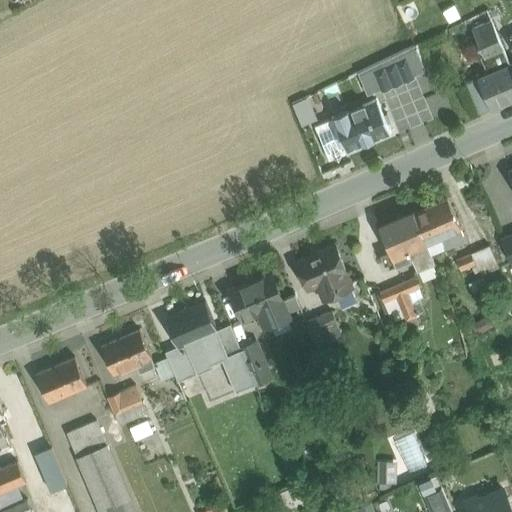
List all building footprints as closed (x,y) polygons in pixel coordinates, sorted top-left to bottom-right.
[(511,68),(510,65),(491,21),(472,29),(484,56),(481,57),(488,73),(477,78),(490,108),(490,109),(511,99),(511,68)] [(415,45),(363,69),(373,93),(415,75),(410,65),(421,61),(415,45)] [(477,78),(466,83),(479,113),(490,108),(477,78)] [(308,94),(291,102),(301,124),(318,116),(308,94)] [(364,110),(349,116),(347,110),(332,117),(332,118),(347,152),(361,147),(360,144),(390,131),(377,99),(362,106),(364,110)] [(332,118),(315,125),(329,159),(334,157),(339,159),(341,154),(347,152),(332,118)] [(447,198),(413,212),(426,242),(440,236),(446,249),(465,240),(447,198)] [(413,212),(379,226),(392,257),(396,265),(412,259),(417,271),(435,264),(426,242),(413,212)] [(511,235),(502,240),(511,264),(511,235)] [(336,245),(296,262),(307,289),(317,285),(324,300),(352,287),(346,273),(347,272),(336,245)] [(490,245),(471,253),(475,264),(480,274),(499,267),(490,245)] [(471,253),(456,259),(461,270),(475,264),(471,253)] [(270,272),(230,289),(243,319),(263,310),(269,324),(289,316),(288,313),(283,301),(270,272)] [(417,275),(391,286),(400,307),(406,320),(417,315),(408,292),(422,286),(417,275)] [(391,286),(380,291),(389,312),(400,307),(391,286)] [(295,295),(283,301),(288,313),(300,307),(295,295)] [(205,302),(167,318),(179,346),(217,331),(205,302)] [(332,310),(306,321),(315,344),(328,338),(323,328),(337,322),(332,310)] [(140,328),(101,345),(114,373),(152,357),(140,328)] [(270,377),(255,342),(241,348),(249,369),(255,383),(270,377)] [(232,376),(249,369),(241,348),(223,356),(232,376)] [(189,371),(181,351),(167,357),(176,377),(189,371)] [(75,356),(36,372),(49,401),(87,385),(75,356)] [(176,377),(167,357),(154,362),(163,382),(176,377)] [(135,384),(108,397),(120,425),(148,413),(135,384)] [(242,413),(242,431),(264,431),(264,413),(242,413)] [(96,419),(67,432),(77,456),(106,443),(96,419)] [(106,443),(77,456),(100,511),(130,499),(106,443)] [(68,484),(52,446),(35,453),(51,491),(68,484)] [(394,481),(393,458),(377,459),(378,482),(394,481)] [(17,460),(0,467),(0,493),(20,485),(26,482),(17,460)] [(27,501),(20,485),(0,493),(0,506),(2,511),(33,511),(29,500),(27,501)] [(452,511),(442,486),(425,493),(432,511),(452,511)] [(511,511),(511,509),(503,488),(481,498),(481,496),(477,495),(467,499),(466,503),(469,510),(467,511),(511,511)] [(135,511),(130,499),(100,511),(135,511)]
